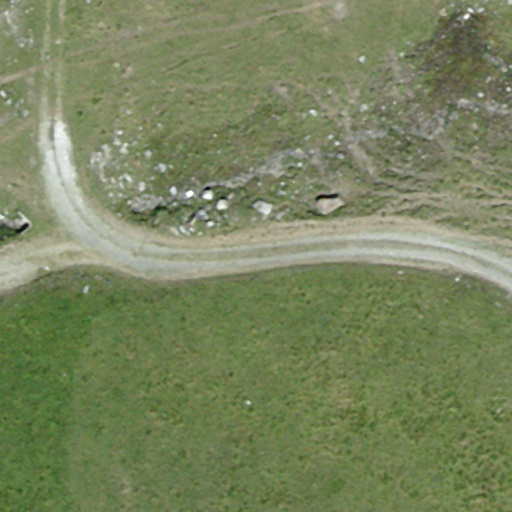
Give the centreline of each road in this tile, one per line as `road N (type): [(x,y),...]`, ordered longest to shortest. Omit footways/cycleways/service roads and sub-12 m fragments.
road 1 (track): [(511,274),(417,249),(202,259),(92,246)]
road 2 (track): [(92,246),(54,107),(52,0)]
